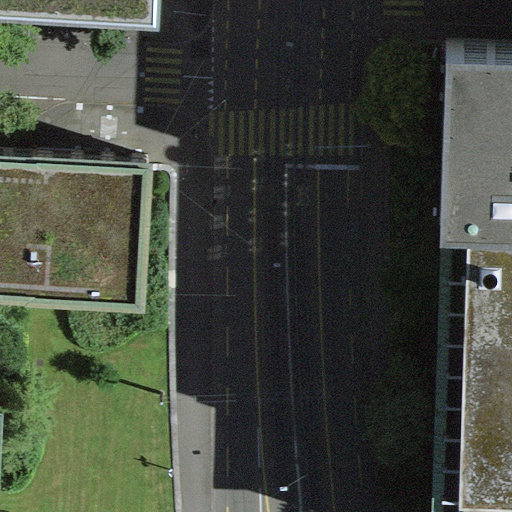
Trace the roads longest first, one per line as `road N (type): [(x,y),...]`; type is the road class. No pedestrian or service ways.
road 1 (primary): [(291,370),(290,0)]
road 2 (primary): [(333,511),(291,370)]
road 3 (primary): [(291,370),(260,511)]
